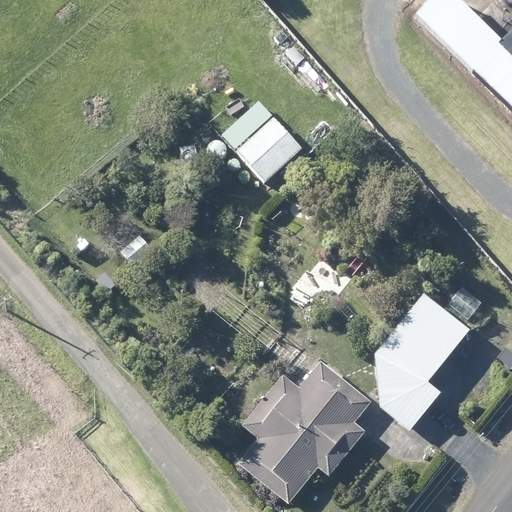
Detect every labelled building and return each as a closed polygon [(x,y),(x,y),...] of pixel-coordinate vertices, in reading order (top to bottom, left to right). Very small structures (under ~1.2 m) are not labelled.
[(511,35),(499,50),(447,0),(436,0),(414,23),(511,117),(511,35)] [(306,160),(273,124),(236,157),(269,194),(306,160)] [(153,255),(137,237),(117,255),(133,273),(153,255)] [(424,298),(372,361),(378,412),(408,436),(438,400),(425,389),(469,335),(424,298)] [(368,409),(320,368),(298,393),(283,380),(241,430),(257,444),(237,468),(286,510),(318,472),(327,480),(364,437),(352,428),(368,409)]
